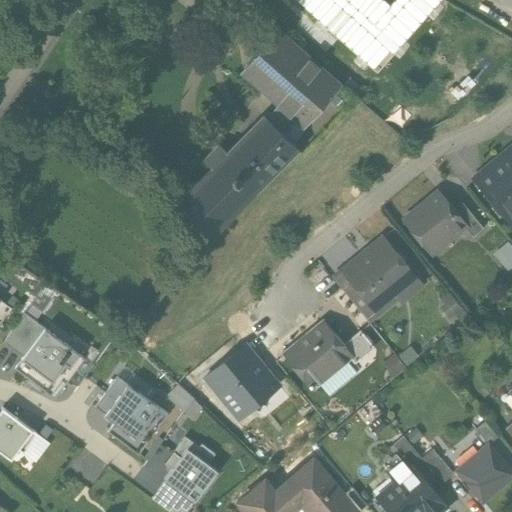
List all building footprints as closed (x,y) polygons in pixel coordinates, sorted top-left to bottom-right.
[(343,84),(283,31),(244,73),(279,106),(274,111),(266,119),(284,136),(298,121),(304,127),(343,84)] [(298,150),(284,136),(266,119),(264,117),(250,131),(227,153),(263,189),(296,152),(298,150)] [(263,189),(227,153),(219,145),(202,161),(211,170),(174,206),(209,242),(211,240),(263,189)] [(511,224),(511,147),(472,180),(510,226),(511,224)] [(448,204),(439,193),(426,204),(428,207),(407,224),(426,248),(431,250),(447,237),(456,237),(467,228),(453,211),(449,214),(445,209),(447,208),(448,204)] [(485,230),(464,204),(455,211),(476,237),(485,230)] [(418,284),(383,241),(342,273),(378,316),(418,284)] [(511,249),(506,241),(491,253),(504,270),(511,264),(511,249)] [(17,350),(31,320),(17,313),(3,343),(17,350)] [(285,357),(313,391),(349,361),(351,360),(341,348),(323,326),(285,357)] [(84,360),(44,330),(14,370),(50,397),(62,382),(66,385),(84,360)] [(374,351),(359,332),(341,348),(351,360),(349,361),(354,367),(374,351)] [(250,360),(241,350),(216,370),(224,381),(250,360)] [(213,390),(239,420),(280,388),(254,357),(250,360),(224,381),(213,390)] [(127,386),(149,402),(156,392),(124,368),(94,409),(104,416),(127,386)] [(182,410),(190,396),(171,385),(163,398),(182,410)] [(149,402),(127,386),(104,416),(114,423),(107,433),(137,456),(167,415),(149,402)] [(37,435),(2,409),(0,411),(0,453),(11,461),(18,451),(22,455),(37,435)] [(486,424),(477,432),(490,447),(499,440),(486,424)] [(199,449),(184,438),(164,465),(171,470),(163,481),(165,482),(165,481),(186,497),(193,488),(201,494),(217,473),(207,465),(214,455),(201,445),(199,449)] [(422,461),(404,440),(394,449),(403,460),(405,459),(415,472),(425,464),(422,461)] [(483,505),(511,482),(511,474),(489,447),(457,473),(483,505)] [(70,470),(86,484),(103,465),(88,451),(70,470)] [(453,477),(433,453),(422,461),(425,464),(443,486),(453,477)] [(444,511),(447,510),(415,472),(405,459),(403,460),(388,474),(397,484),(378,501),(386,511),(444,511)] [(274,495),(265,484),(239,507),(243,511),(293,511),(300,507),(304,511),(355,511),(343,498),(313,462),(274,495)] [(364,511),(368,509),(352,490),(343,498),(355,511),(364,511)]
